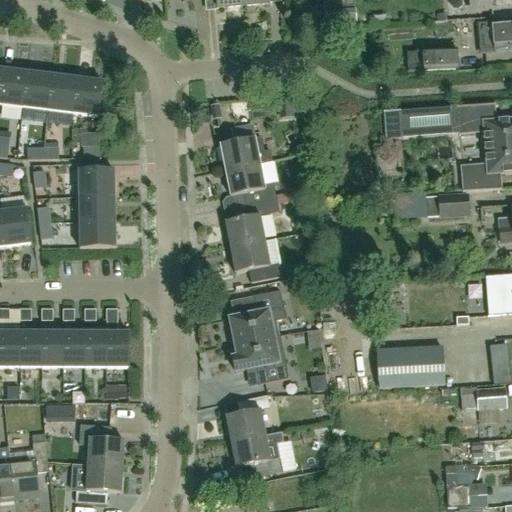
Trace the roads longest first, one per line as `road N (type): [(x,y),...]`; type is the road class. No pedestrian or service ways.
road 1 (residential): [(151,511),(170,468),(167,290)]
road 2 (residential): [(167,290),(161,70)]
road 3 (residential): [(0,294),(167,290)]
road 4 (residential): [(161,70),(139,45),(13,1)]
road 5 (residential): [(161,70),(288,61)]
